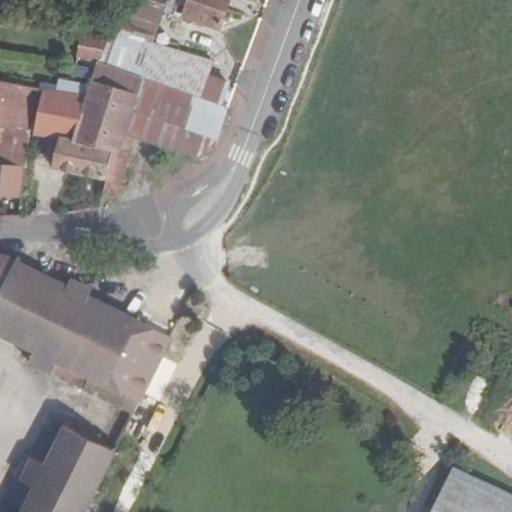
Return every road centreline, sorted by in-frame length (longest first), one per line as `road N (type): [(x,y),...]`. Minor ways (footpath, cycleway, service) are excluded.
road 1 (residential): [(0,236),(77,236),(132,250),(175,246)]
road 2 (unclassified): [(298,0),(240,156)]
road 3 (unclassified): [(240,156),(181,202),(172,218),(175,246)]
